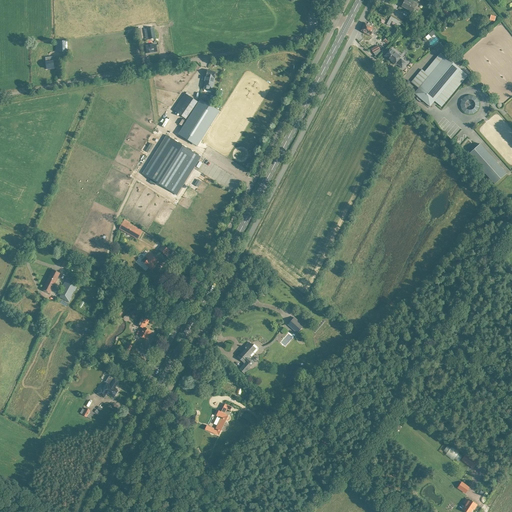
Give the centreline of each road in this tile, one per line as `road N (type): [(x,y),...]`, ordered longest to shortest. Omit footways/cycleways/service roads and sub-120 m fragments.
road 1 (unclassified): [(82,511),(336,20)]
road 2 (primary): [(94,511),(346,25)]
road 3 (unclassified): [(150,426),(355,30)]
road 4 (unclassified): [(313,25),(294,40),(0,97)]
